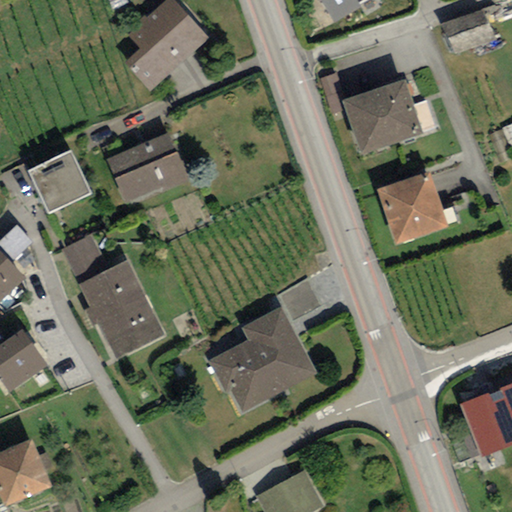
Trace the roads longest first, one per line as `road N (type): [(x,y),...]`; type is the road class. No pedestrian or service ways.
road 1 (secondary): [(400,388),(264,0)]
road 2 (residential): [(175,502),(69,325),(24,208),(0,232)]
road 3 (residential): [(400,388),(175,502)]
road 4 (residential): [(325,52),(477,0)]
road 5 (secondary): [(443,511),(400,388)]
road 6 (unclassified): [(400,388),(511,344)]
